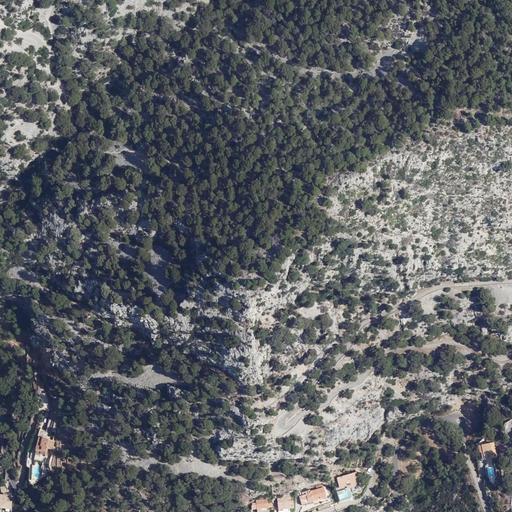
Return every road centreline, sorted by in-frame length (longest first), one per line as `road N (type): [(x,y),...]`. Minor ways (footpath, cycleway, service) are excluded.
road 1 (unclassified): [(511,283),(443,287),(369,323),(350,358),(282,425),(287,430),(358,382),(383,354),(458,341),(511,358)]
road 2 (unclassified): [(487,511),(458,420),(444,417),(405,432),(397,494),(383,511)]
